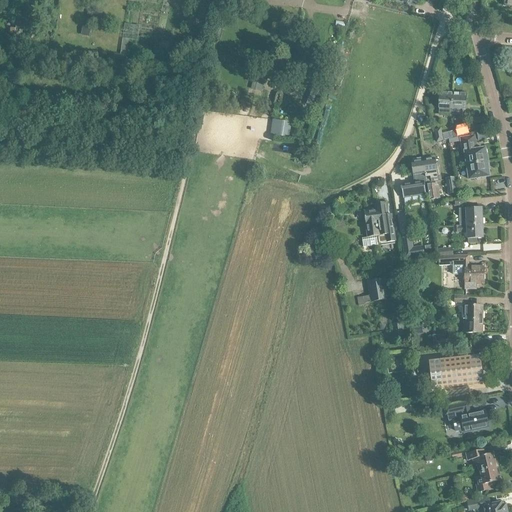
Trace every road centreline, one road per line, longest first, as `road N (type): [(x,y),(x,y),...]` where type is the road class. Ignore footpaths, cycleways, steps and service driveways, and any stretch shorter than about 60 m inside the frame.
road 1 (track): [(90,511),(145,342),(222,8)]
road 2 (track): [(313,218),(399,154),(446,0)]
road 3 (residential): [(511,218),(504,137),(479,36)]
